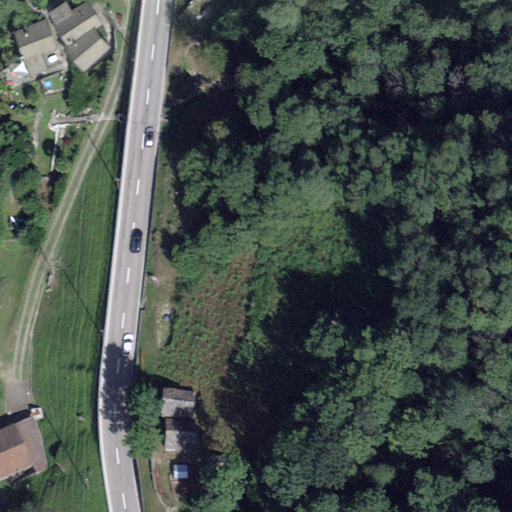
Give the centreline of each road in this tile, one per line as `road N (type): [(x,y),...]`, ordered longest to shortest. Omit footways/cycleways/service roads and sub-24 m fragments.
road 1 (tertiary): [(126,511),(116,368),(157,0)]
road 2 (track): [(147,0),(52,276),(28,393)]
